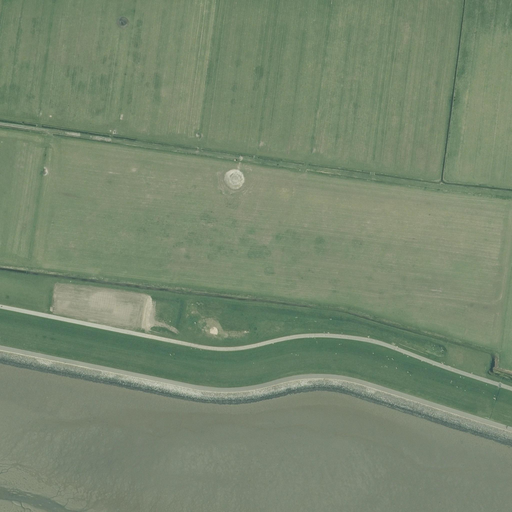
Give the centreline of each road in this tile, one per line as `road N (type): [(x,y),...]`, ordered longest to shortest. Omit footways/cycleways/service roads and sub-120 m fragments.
road 1 (unclassified): [(0,351),(205,392),(336,380),(511,434)]
road 2 (unclassified): [(511,389),(351,338),(208,349),(0,307)]
